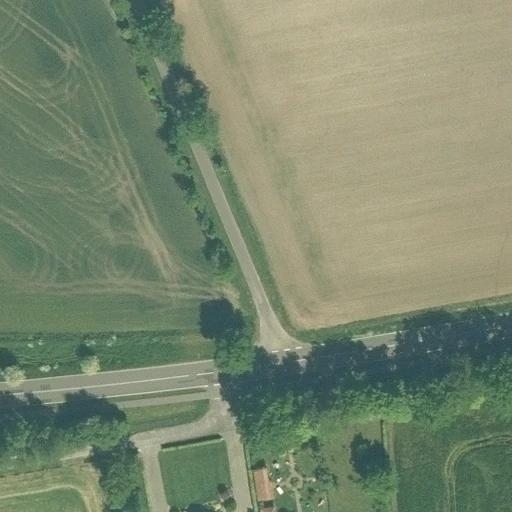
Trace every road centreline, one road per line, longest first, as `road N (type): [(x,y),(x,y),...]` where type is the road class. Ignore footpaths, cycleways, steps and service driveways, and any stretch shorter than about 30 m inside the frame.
road 1 (residential): [(131,0),(279,361)]
road 2 (tertiary): [(279,361),(0,393)]
road 3 (tertiary): [(511,324),(279,361)]
